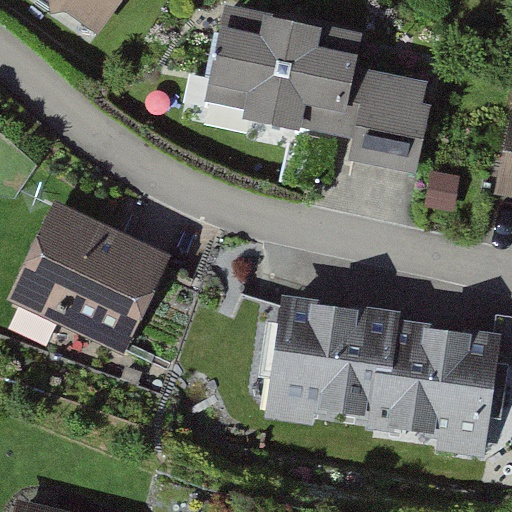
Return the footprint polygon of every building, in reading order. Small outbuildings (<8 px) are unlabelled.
[(118,0),(51,0),(95,32),(118,0)] [(433,59),(229,23),(212,117),(416,153),(433,59)] [(511,123),(501,196),(511,197),(511,123)] [(172,265),(56,208),(8,305),(124,362),(172,265)] [(403,314),(277,304),(268,406),(377,414),(375,439),(491,449),(500,335),(402,327),(403,314)] [(83,511),(11,497),(8,511),(83,511)]
